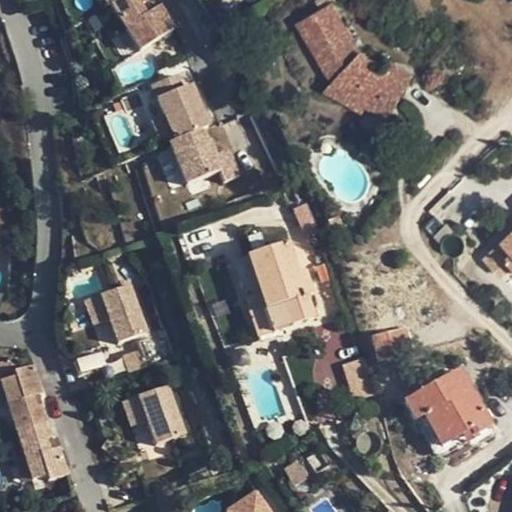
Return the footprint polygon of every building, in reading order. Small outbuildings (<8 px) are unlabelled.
[(89,0),(99,16),(102,15),(116,38),(131,61),(166,40),(151,16),(144,21),(137,25),(131,17),(139,13),(130,0),(89,0)] [(391,68),(365,54),(356,63),(347,45),(357,39),(338,0),(300,18),(324,67),(328,63),(343,75),(333,86),(368,107),(377,92),(398,105),(416,76),(394,63),(391,68)] [(139,13),(131,17),(137,25),(144,21),(139,13)] [(116,38),(106,44),(121,67),(131,61),(116,38)] [(364,54),(357,39),(347,45),(356,63),(365,54),(364,54)] [(324,67),(333,86),(343,75),(328,63),(324,67)] [(168,82),(142,95),(156,123),(169,149),(163,152),(183,193),(215,177),(220,187),(235,180),(223,154),(210,160),(204,149),(197,152),(191,138),(197,135),(202,132),(189,106),(182,109),(175,96),(168,82)] [(364,113),(368,107),(333,86),(328,91),(364,113)] [(182,92),(175,96),(182,109),(189,106),(182,92)] [(389,120),(398,105),(377,92),(368,107),(389,120)] [(156,123),(143,130),(155,155),(163,152),(169,149),(156,123)] [(197,135),(191,138),(197,152),(204,149),(197,135)] [(417,213),(424,226),(435,215),(425,204),(417,213)] [(306,206),(298,210),(302,219),(310,216),(306,206)] [(435,215),(424,226),(442,244),(453,232),(447,228),(435,215)] [(511,231),(503,241),(484,260),(499,275),(511,263),(511,231)] [(258,342),(314,322),(306,301),(297,278),(286,248),(230,268),(258,342)] [(306,275),(297,278),(306,301),(314,298),(306,275)] [(141,281),(95,296),(105,323),(122,317),(129,338),(158,328),(141,281)] [(368,323),(373,337),(404,328),(399,314),(368,323)] [(404,332),(371,341),(377,365),(413,357),(404,332)] [(114,346),(87,356),(92,370),(119,360),(114,346)] [(377,396),(366,359),(343,368),(355,404),(377,396)] [(33,369),(13,376),(14,382),(0,386),(27,463),(35,487),(49,483),(50,487),(73,481),(62,452),(56,453),(50,455),(47,445),(53,443),(42,410),(35,412),(32,401),(38,399),(42,397),(33,369)] [(492,430),(459,373),(402,404),(415,425),(422,421),(439,450),(469,434),(472,441),(492,430)] [(185,379),(140,395),(149,421),(166,416),(174,437),(202,427),(185,379)] [(38,399),(32,401),(35,412),(42,410),(38,399)] [(53,443),(47,445),(50,455),(56,453),(53,443)] [(155,456),(129,466),(134,480),(161,470),(155,456)] [(27,463),(20,466),(28,490),(35,487),(27,463)] [(295,491),(304,485),(310,481),(301,467),(286,476),(295,491)] [(314,501),(304,485),(295,491),(305,506),(314,501)] [(274,511),(258,487),(224,510),(225,511),(274,511)]
